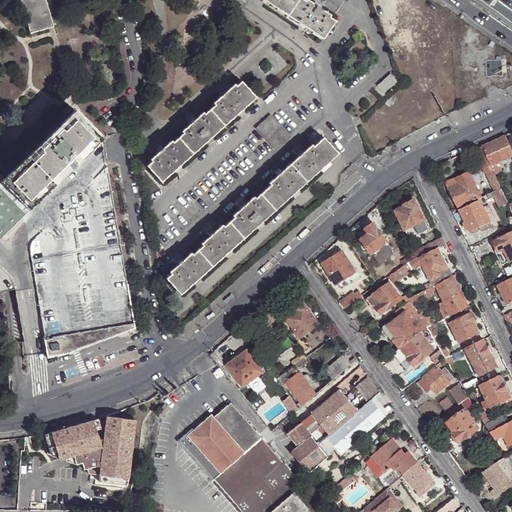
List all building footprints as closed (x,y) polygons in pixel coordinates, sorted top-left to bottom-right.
[(33,26),(24,0),(20,0),(30,32),(54,25),(52,20),(33,26)] [(46,0),(24,0),(33,26),(52,20),(46,0)] [(264,0),(264,1),(320,39),(333,20),(327,17),(328,14),(320,9),(313,4),(306,0),(303,0),(303,1),(301,0),(264,0)] [(378,85),(384,92),(396,81),(390,73),(378,85)] [(162,146),(157,151),(148,159),(150,161),(145,166),(159,182),(255,97),(241,80),(235,85),(233,84),(225,91),(220,95),(211,103),(213,105),(204,114),(202,112),(194,119),(189,123),(180,131),(182,132),(172,141),(170,140),(162,146)] [(4,179),(9,184),(69,125),(92,148),(102,139),(73,110),(8,174),(4,179)] [(271,115),(255,128),(274,149),(289,136),(271,115)] [(9,184),(5,187),(20,202),(61,161),(70,170),(92,148),(69,125),(9,184)] [(511,148),(506,135),(482,145),(493,169),(497,179),(501,177),(499,173),(502,171),(500,166),(498,161),(511,155),(511,148)] [(310,162),(319,171),(337,154),(323,138),(312,148),(318,154),(310,162)] [(482,145),(475,149),(486,172),(493,169),(482,145)] [(182,260),(177,265),(168,273),(169,274),(165,279),(179,295),(319,171),(310,162),(318,154),(312,148),(311,146),(303,153),(298,157),(281,172),(276,176),(268,184),(269,185),(255,199),(253,197),(245,204),(240,209),(232,216),(233,217),(223,227),(221,225),(213,232),(208,237),(200,244),(202,246),(192,255),(190,253),(182,260)] [(511,160),(511,155),(498,161),(500,166),(511,160)] [(61,161),(20,202),(29,211),(70,170),(61,161)] [(47,359),(65,355),(63,342),(133,329),(106,166),(87,185),(52,221),(30,241),(29,245),(47,359)] [(493,169),(486,172),(494,191),(501,187),(497,179),(493,169)] [(447,183),(459,208),(481,197),(469,172),(447,183)] [(0,182),(5,187),(9,184),(4,179),(0,182)] [(0,236),(1,238),(24,215),(29,211),(20,202),(5,187),(0,182),(0,236)] [(507,201),(501,187),(494,191),(493,192),(499,205),(507,201)] [(404,206),(395,211),(410,239),(429,230),(414,201),(404,206)] [(480,201),(460,210),(462,215),(466,223),(469,229),(470,231),(479,226),(481,231),(492,226),(480,201)] [(393,254),(386,242),(373,224),(358,235),(379,264),(393,254)] [(511,232),(492,242),(497,252),(495,253),(501,266),(511,260),(511,232)] [(442,238),(406,256),(407,258),(409,262),(419,257),(439,247),(445,244),(442,238)] [(414,269),(422,265),(433,285),(452,275),(439,247),(419,257),(409,262),(404,266),(393,273),(396,279),(397,280),(414,269)] [(334,257),(331,259),(323,264),(336,285),(338,283),(355,273),(342,252),(334,257)] [(355,273),(338,283),(343,290),(361,279),(357,271),(355,273)] [(393,273),(389,276),(393,283),(397,280),(396,279),(393,273)] [(374,281),(377,285),(386,278),(383,274),(374,281)] [(433,285),(408,298),(409,300),(412,304),(431,295),(429,291),(436,288),(444,304),(448,313),(445,314),(446,317),(468,306),(452,275),(433,285)] [(511,278),(509,280),(497,285),(506,304),(511,301),(511,278)] [(400,301),(387,284),(366,299),(373,308),(375,307),(381,315),(400,301)] [(339,302),(344,309),(362,296),(359,291),(354,294),(353,292),(339,302)] [(412,304),(409,300),(401,306),(405,312),(398,318),(388,326),(386,324),(383,327),(383,330),(391,341),(394,340),(398,346),(402,345),(403,346),(419,333),(426,327),(418,314),(412,304)] [(319,325),(302,301),(293,307),(290,306),(286,309),(286,312),(288,315),(286,317),(301,338),(319,325)] [(448,313),(444,304),(439,306),(444,315),(431,321),(433,324),(437,322),(446,317),(445,314),(448,313)] [(401,306),(393,312),(398,318),(405,312),(401,306)] [(422,311),(418,314),(426,327),(431,325),(422,311)] [(470,314),(449,324),(458,343),(478,334),(472,323),(475,322),(470,314)] [(431,325),(426,327),(445,359),(450,357),(433,329),(439,325),(437,322),(433,324),(431,325)] [(63,342),(65,355),(93,344),(133,329),(63,342)] [(419,333),(403,346),(399,349),(406,357),(404,359),(406,361),(402,364),(408,371),(433,350),(419,333)] [(483,340),(465,349),(479,377),(497,368),(483,340)] [(226,365),(242,388),(250,383),(252,386),(256,387),(258,385),(259,381),(256,377),(264,372),(247,350),(226,365)] [(332,379),(350,364),(343,354),(324,370),(332,379)] [(294,366),(276,378),(282,386),(287,382),(303,404),(315,393),(308,384),(312,380),(306,373),(302,376),(297,368),(307,361),(304,358),(294,366)] [(447,363),(445,359),(435,367),(423,378),(433,389),(436,394),(453,379),(444,369),(439,373),(437,370),(447,363)] [(499,376),(479,386),(486,399),(489,406),(490,407),(510,397),(499,376)] [(370,377),(356,384),(365,400),(379,392),(370,377)] [(433,389),(423,378),(418,382),(428,393),(433,389)] [(458,385),(448,391),(458,405),(468,398),(458,385)] [(340,389),(312,413),(322,425),(331,435),(359,411),(340,389)] [(298,408),(290,397),(283,402),(292,414),(298,409),(299,408),(298,408)] [(447,413),(451,419),(446,423),(453,432),(451,434),(452,438),(455,441),(458,443),(478,428),(464,409),(472,404),(468,397),(468,398),(458,405),(454,408),(447,413)] [(385,415),(372,399),(359,411),(331,435),(328,438),(338,449),(342,454),(385,415)] [(447,413),(454,408),(447,399),(440,404),(447,413)] [(212,417),(199,428),(195,432),(193,430),(180,442),(240,511),(272,511),(295,493),(303,487),(235,409),(231,404),(227,407),(213,419),(212,417)] [(483,410),(478,414),(484,423),(490,421),(483,410)] [(318,428),(322,425),(312,413),(294,428),(305,443),(312,437),(311,434),(318,428)] [(490,421),(484,423),(494,439),(501,436),(504,438),(508,447),(511,445),(511,420),(509,422),(505,414),(490,421)] [(65,456),(73,453),(76,461),(76,462),(82,460),(84,467),(87,466),(89,471),(99,474),(128,478),(136,419),(107,416),(104,439),(99,439),(93,420),(51,431),(58,455),(59,458),(65,456)] [(331,435),(322,425),(318,428),(327,439),(320,445),(313,436),(312,437),(305,443),(299,447),(291,454),(305,468),(306,467),(311,473),(315,470),(338,449),(328,438),(331,435)] [(294,428),(288,434),(299,447),(305,443),(294,428)] [(58,455),(51,431),(41,434),(47,452),(57,455),(58,455)] [(376,462),(397,444),(392,438),(371,456),(376,462)] [(407,456),(397,444),(376,462),(385,473),(392,466),(395,470),(397,468),(395,466),(407,456)] [(76,461),(73,453),(65,456),(66,459),(76,462),(76,461)] [(403,475),(418,463),(410,454),(407,456),(395,466),(397,468),(403,475)] [(504,457),(483,473),(499,495),(511,485),(511,483),(507,477),(511,473),(511,469),(511,468),(504,457)] [(425,472),(418,463),(403,475),(418,492),(420,491),(423,494),(435,484),(432,480),(433,480),(426,471),(425,472)] [(128,478),(99,474),(98,481),(127,485),(128,478)] [(394,495),(388,489),(364,509),(366,511),(373,511),(374,511),(396,511),(403,506),(398,500),(395,502),(391,498),(394,495)] [(329,496),(333,499),(334,498),(339,494),(336,490),(331,494),(329,496)] [(304,504),(295,493),(272,511),(301,511),(298,509),(304,504)]
